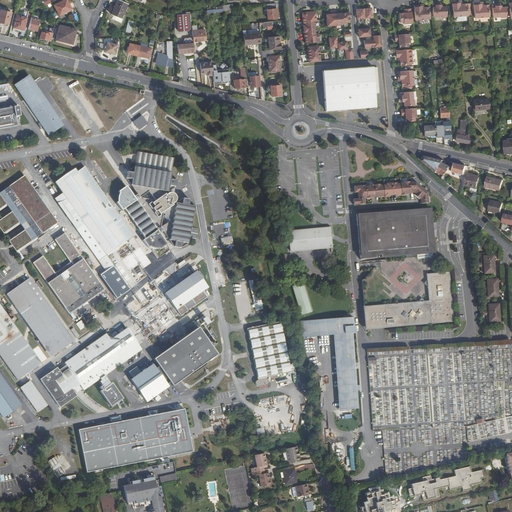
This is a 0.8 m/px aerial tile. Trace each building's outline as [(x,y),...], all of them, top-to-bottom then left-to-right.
[(71,9),(66,0),(63,0),(53,5),(58,15),(71,9)] [(115,10),(113,15),(121,19),(128,4),(119,0),(116,0),(113,9),(115,10)] [(459,3),(459,1),(452,2),(453,17),(468,15),(467,4),(462,4),(462,3),(459,3)] [(432,4),(433,17),(442,16),(442,17),(447,17),(446,6),(442,6),(441,5),(439,5),(439,3),(432,4)] [(481,4),(481,3),(473,3),(474,18),(489,17),(489,10),(489,5),(483,5),(483,4),(481,4)] [(277,18),(276,4),(266,5),(267,19),(277,18)] [(492,5),(493,18),(501,17),(501,19),(506,18),(506,8),(501,8),(501,6),(499,6),(499,4),(492,5)] [(422,6),(422,5),(414,6),(416,20),(431,19),(429,7),(424,7),(424,6),(422,6)] [(365,19),(372,18),(371,8),(364,9),(365,19)] [(413,23),(411,8),(405,9),(405,10),(405,12),(403,13),(399,13),(400,22),(404,22),(404,24),(413,23)] [(365,19),(364,9),(356,9),(357,19),(365,19)] [(0,22),(8,24),(11,12),(0,10),(0,11),(0,22)] [(302,14),(303,23),(315,21),(316,21),(316,13),(302,14)] [(343,23),(342,13),(337,13),(334,14),(335,25),(343,25),(343,23)] [(327,26),(335,25),(334,14),(330,14),(326,14),(327,26)] [(24,26),(28,26),(30,19),(16,15),(13,28),(23,30),(24,26)] [(188,30),(187,15),(177,16),(178,31),(188,30)] [(28,26),(28,29),(36,31),(39,20),(30,18),(30,19),(28,26)] [(304,35),(316,34),(315,21),(303,23),(304,35)] [(71,42),(73,34),(74,28),(59,24),(55,38),(71,42)] [(358,29),(359,37),(370,36),(370,28),(358,29)] [(204,29),(192,30),(192,38),(193,42),(205,41),(204,29)] [(47,40),(50,41),(52,33),(40,30),(38,38),(47,40)] [(260,33),(242,34),(243,45),(248,44),(248,45),(253,45),(253,44),(261,43),(260,33)] [(319,33),(316,34),(304,35),(304,37),(305,37),(306,43),(320,42),(319,33)] [(396,35),(395,35),(396,41),(397,41),(399,41),(399,42),(400,47),(409,46),(408,42),(410,42),(409,33),(396,35)] [(75,34),(73,34),(71,42),(55,38),(55,40),(73,45),(75,34)] [(382,46),(381,35),(373,36),(373,40),(374,47),(382,46)] [(274,50),(280,49),(280,43),(278,43),(277,36),(267,37),(269,50),(274,50)] [(330,48),(337,48),(337,42),(336,37),(329,38),(330,48)] [(177,55),(194,53),(194,52),(193,43),(193,42),(192,38),(184,39),(182,44),(177,45),(176,45),(177,55)] [(374,47),(373,40),(364,40),(364,48),(374,47)] [(345,50),(345,49),(347,49),(347,41),(337,42),(337,48),(337,50),(345,50)] [(115,55),(117,45),(107,42),(104,52),(115,55)] [(127,53),(137,55),(140,46),(129,43),(127,53)] [(140,46),(137,55),(149,59),(152,49),(140,46)] [(308,55),(320,54),(319,46),(308,47),(308,49),(308,55)] [(346,60),(353,59),(352,48),(347,49),(345,49),(345,50),(346,60)] [(412,49),(396,50),(397,57),(399,57),(400,57),(400,60),(401,60),(401,65),(413,64),(412,49)] [(269,50),(261,51),(262,57),(267,57),(269,72),(280,71),(278,56),(274,56),(274,50),(269,50)] [(155,63),(171,68),(170,53),(168,53),(168,56),(157,53),(155,63)] [(309,60),(309,63),(320,62),(320,54),(308,55),(309,60)] [(212,72),(211,62),(199,63),(200,73),(206,73),(206,76),(212,75),(211,72),(212,72)] [(324,110),(375,106),(374,93),(378,93),(376,67),(372,68),(372,67),(321,71),(324,110)] [(234,88),(248,88),(246,69),(243,69),(244,79),(233,80),(234,88)] [(400,78),(400,81),(402,81),(402,86),(414,85),(413,70),(398,72),(398,79),(400,78)] [(212,72),(213,84),(217,84),(217,85),(227,84),(226,74),(217,75),(216,72),(212,72)] [(250,87),(259,86),(259,76),(249,76),(250,87)] [(50,135),(63,126),(30,77),(17,85),(50,135)] [(281,95),(280,85),(270,86),(271,96),(281,95)] [(402,99),(402,101),(404,101),(405,106),(415,105),(415,99),(413,99),(413,91),(400,92),(400,99),(402,99)] [(488,109),(488,99),(474,100),(475,110),(488,109)] [(18,106),(0,109),(0,129),(17,126),(16,117),(20,116),(18,106)] [(446,117),(449,117),(448,107),(440,108),(440,117),(441,117),(446,117)] [(417,116),(416,108),(401,109),(402,116),(403,115),(406,115),(406,117),(406,121),(415,120),(415,117),(417,116)] [(455,140),(469,144),(467,119),(461,120),(460,129),(458,129),(455,140)] [(424,135),(435,135),(434,125),(424,126),(424,135)] [(137,152),(134,167),(171,173),(174,158),(137,152)] [(422,160),(436,173),(437,171),(440,166),(442,162),(443,160),(424,156),(422,160)] [(440,166),(448,171),(450,167),(444,163),(442,162),(440,166)] [(463,175),(466,166),(454,163),(452,172),(463,175)] [(437,171),(445,176),(448,171),(440,166),(437,171)] [(189,237),(191,227),(194,206),(189,199),(183,198),(173,205),(172,204),(172,203),(174,202),(175,201),(175,200),(176,199),(176,197),(175,196),(175,195),(174,194),(173,193),(171,193),(170,193),(168,193),(167,194),(165,195),(164,194),(175,186),(176,180),(171,173),(134,167),(127,171),(126,178),(137,194),(133,196),(127,187),(121,192),(119,193),(119,195),(118,196),(118,198),(118,200),(118,201),(118,203),(122,209),(123,208),(125,210),(118,215),(84,167),(77,172),(75,169),(56,183),(63,193),(55,198),(106,269),(114,264),(107,254),(133,236),(120,219),(127,214),(144,238),(144,239),(148,245),(149,246),(150,246),(151,247),(153,247),(154,247),(156,247),(157,247),(158,247),(161,245),(165,243),(159,234),(163,231),(174,247),(181,248),(181,247),(188,243),(189,237)] [(480,176),(467,173),(464,185),(476,189),(480,176)] [(16,252),(57,223),(23,176),(0,192),(0,208),(5,205),(11,212),(0,219),(0,229),(3,234),(18,223),(24,231),(9,242),(16,252)] [(500,191),(503,180),(487,176),(485,187),(500,191)] [(400,183),(401,195),(404,194),(404,193),(406,193),(409,193),(409,192),(408,181),(403,182),(403,183),(400,183)] [(412,181),(408,181),(409,192),(413,192),(414,193),(413,194),(415,196),(422,188),(414,182),(412,182),(412,181)] [(396,182),(391,183),(392,195),(395,194),(397,194),(397,195),(401,195),(400,183),(396,184),(396,182)] [(386,185),(383,185),(384,196),(387,196),(387,195),(389,195),(392,195),(391,183),(386,183),(386,185)] [(379,184),(374,185),(375,196),(378,196),(380,196),(380,197),(384,196),(383,185),(379,186),(379,184)] [(354,187),(354,193),(359,192),(359,195),(366,194),(366,187),(365,185),(354,187)] [(369,186),(366,187),(366,194),(367,198),(370,198),(370,197),(372,196),(375,196),(374,185),(369,185),(369,186)] [(422,188),(415,196),(418,198),(419,197),(420,198),(421,203),(427,202),(426,191),(422,188)] [(366,194),(359,195),(359,198),(357,199),(353,199),(354,205),(365,204),(364,198),(367,198),(366,194)] [(502,203),(490,200),(488,211),(500,214),(502,203)] [(390,249),(390,257),(435,252),(433,222),(431,208),(386,211),(387,219),(425,215),(426,231),(427,246),(390,249)] [(385,257),(390,257),(390,249),(427,246),(426,231),(425,215),(387,219),(386,211),(356,214),(360,259),(380,258),(379,250),(384,249),(385,257)] [(510,215),(504,214),(502,222),(508,224),(507,226),(511,227),(511,213),(510,213),(510,215)] [(199,228),(191,227),(189,237),(197,238),(199,228)] [(330,238),(330,228),(288,232),(289,240),(290,251),(331,247),(330,238)] [(99,283),(64,233),(54,240),(70,262),(55,273),(43,258),(34,264),(65,307),(99,283)] [(233,243),(232,236),(221,238),(222,245),(233,243)] [(152,264),(141,249),(134,253),(145,269),(152,264)] [(484,265),(494,264),(493,255),(485,256),(485,253),(481,254),(481,262),(483,261),(484,265)] [(155,280),(164,294),(175,309),(176,309),(181,315),(207,297),(203,291),(207,287),(200,276),(206,272),(195,256),(174,271),(182,281),(177,285),(169,273),(167,271),(155,280)] [(376,270),(371,271),(368,274),(364,279),(362,280),(364,306),(428,300),(427,287),(426,274),(425,268),(425,259),(417,260),(417,257),(380,261),(381,270),(376,270)] [(135,276),(143,271),(135,258),(127,264),(135,276)] [(484,272),(484,274),(495,273),(494,264),(484,265),(482,265),(482,270),(484,270),(484,272)] [(130,290),(114,267),(107,272),(123,295),(130,290)] [(177,285),(182,281),(174,271),(173,269),(169,273),(177,285)] [(363,306),(365,328),(453,321),(449,272),(443,272),(426,274),(427,287),(428,300),(364,306),(363,306)] [(255,276),(248,278),(256,311),(263,309),(255,276)] [(72,341),(28,279),(7,293),(52,356),(72,341)] [(498,288),(497,279),(486,280),(487,283),(485,283),(485,289),(487,289),(498,288)] [(311,312),(302,283),(292,286),(301,315),(311,312)] [(498,297),(498,288),(487,289),(487,292),(485,292),(485,297),(488,297),(490,297),(498,297)] [(499,313),(499,304),(488,305),(488,308),(486,308),(486,312),(487,314),(489,313),(499,313)] [(39,365),(0,309),(0,351),(19,379),(39,365)] [(500,321),(499,313),(489,313),(489,317),(487,317),(487,322),(489,322),(491,322),(500,321)] [(333,334),(340,410),(343,410),(355,409),(354,388),(352,366),(349,334),(353,333),(352,318),(350,318),(347,318),(305,322),(307,336),(333,334)] [(81,330),(86,327),(81,320),(76,324),(81,330)] [(280,321),(247,328),(258,380),(257,380),(256,381),(255,381),(255,382),(255,383),(255,384),(256,385),(257,386),(258,386),(259,386),(269,384),(267,379),(266,379),(266,377),(290,372),(280,321)] [(68,329),(74,338),(77,336),(71,326),(68,329)] [(169,382),(172,386),(190,373),(205,362),(217,355),(197,327),(152,358),(157,365),(169,382)] [(104,375),(140,349),(126,328),(110,340),(106,334),(65,362),(67,365),(59,370),(57,368),(40,379),(60,407),(76,396),(74,392),(75,392),(76,394),(81,390),(80,388),(82,387),(84,389),(100,378),(104,375)] [(205,362),(190,373),(191,375),(207,364),(205,362)] [(154,368),(152,365),(140,373),(136,367),(129,372),(133,378),(131,379),(146,401),(167,386),(166,384),(154,368)] [(157,365),(154,368),(166,384),(169,382),(157,365)] [(110,383),(104,375),(100,378),(101,380),(99,381),(104,388),(100,391),(111,406),(123,398),(112,382),(110,383)] [(20,405),(0,377),(0,409),(4,416),(20,405)] [(48,405),(31,380),(20,388),(37,412),(48,405)] [(78,430),(87,472),(193,451),(185,409),(78,430)] [(264,428),(257,428),(258,438),(265,438),(264,428)] [(298,461),(295,447),(283,449),(286,463),(298,461)] [(266,465),(264,453),(254,455),(256,467),(251,468),(252,476),(258,475),(261,487),(271,485),(268,473),(264,473),(264,472),(263,467),(263,466),(266,465)] [(57,456),(48,460),(56,477),(65,473),(57,456)] [(450,490),(461,487),(462,492),(471,490),(470,486),(482,483),(481,479),(485,478),(483,470),(471,472),(470,467),(454,470),(455,476),(443,479),(443,477),(431,480),(430,475),(422,478),(422,481),(411,484),(411,488),(408,489),(409,497),(421,495),(423,500),(439,497),(437,489),(449,486),(450,490)] [(283,471),(285,483),(285,484),(297,482),(294,469),(283,471)] [(161,475),(162,482),(178,478),(176,472),(161,475)] [(158,497),(155,480),(123,486),(127,503),(151,498),(151,500),(153,509),(153,511),(163,511),(161,496),(158,497)] [(309,494),(306,484),(295,486),(297,497),(309,494)] [(391,511),(391,510),(395,509),(392,497),(388,497),(387,494),(383,495),(382,491),(378,492),(377,488),(369,490),(370,494),(366,494),(367,502),(364,503),(365,507),(361,508),(361,511),(391,511)] [(115,511),(112,492),(110,493),(100,495),(103,511),(115,511)] [(310,498),(304,499),(305,502),(307,510),(313,509),(313,506),(312,501),(311,501),(310,498)]
